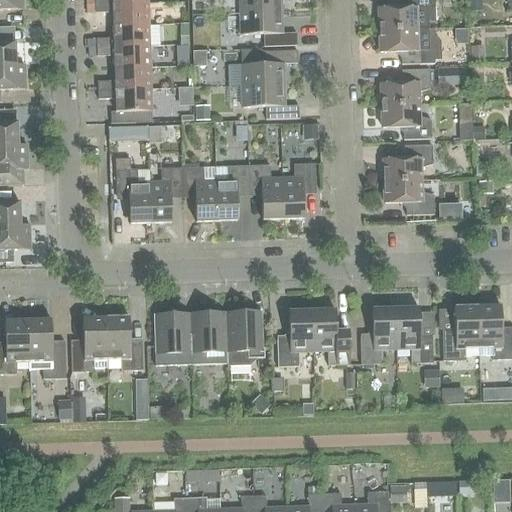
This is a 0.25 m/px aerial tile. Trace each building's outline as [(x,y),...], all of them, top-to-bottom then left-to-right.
[(0,0),(0,11),(23,11),(22,0),(0,0)] [(238,0),(239,15),(281,14),(280,0),(238,0)] [(398,0),(399,9),(378,10),(379,32),(416,31),(416,30),(428,30),(429,30),(429,24),(435,24),(435,8),(427,8),(426,0),(398,0)] [(112,27),(149,26),(148,4),(95,6),(95,15),(112,14),(112,27)] [(282,35),(281,14),(239,15),(240,37),(263,36),(263,48),(296,48),(296,35),(282,35)] [(149,48),(149,26),(112,27),(113,40),(96,40),(96,49),(149,48)] [(416,31),(379,32),(379,54),(401,54),(401,66),(429,65),(434,65),(434,57),(439,52),(439,43),(433,38),(433,30),(428,31),(428,30),(416,30),(416,31)] [(188,37),(180,37),(181,47),(189,46),(188,37)] [(0,67),(15,67),(14,44),(0,44),(0,67)] [(113,57),(114,70),(150,69),(149,48),(96,49),(96,58),(113,57)] [(241,88),(284,87),(283,66),(297,65),(297,52),(263,53),(264,66),(241,66),(241,88)] [(481,57),(471,58),(471,66),(482,65),(481,57)] [(0,104),(1,104),(0,92),(25,91),(24,67),(15,67),(0,67),(0,104)] [(150,69),(114,70),(114,83),(97,84),(97,92),(151,91),(150,69)] [(453,69),(437,70),(437,85),(453,85),(453,69)] [(380,86),(381,108),(418,107),(418,94),(430,91),(429,71),(401,72),(402,85),(380,86)] [(284,108),(284,87),(241,88),(242,110),(265,109),(265,121),(299,120),(298,107),(284,108)] [(111,126),(135,125),(135,113),(151,113),(151,91),(97,92),(98,101),(115,100),(115,114),(110,114),(111,126)] [(484,92),(472,92),(472,104),(484,104),(484,92)] [(210,107),(195,108),(195,123),(211,123),(210,107)] [(418,107),(381,108),(382,130),(403,129),(403,142),(431,141),(431,121),(418,119),(418,107)] [(0,148),(18,148),(18,147),(17,124),(0,124),(0,148)] [(472,126),(460,126),(460,142),(472,142),(472,126)] [(483,128),(473,129),(473,141),(483,140),(483,128)] [(122,129),(108,129),(108,141),(122,141),(122,129)] [(159,129),(148,129),(149,143),(159,143),(159,129)] [(321,152),(320,129),(305,129),(306,153),(321,152)] [(0,184),(3,185),(3,172),(28,171),(27,147),(18,147),(18,148),(0,148),(0,184)] [(382,161),(383,183),(420,182),(420,170),(432,166),(431,147),(403,148),(404,160),(382,161)] [(150,225),(149,184),(137,184),(137,171),(130,171),(129,160),(115,161),(116,197),(128,197),(129,226),(150,225)] [(485,165),(475,165),(476,177),(485,177),(485,165)] [(293,180),(281,180),(283,221),(304,220),(303,192),(315,191),(314,166),(293,167),(293,180)] [(269,167),(248,168),(249,193),(261,193),(262,222),(283,221),(281,180),(270,180),(269,167)] [(227,169),(215,169),(216,223),(237,222),(236,194),(249,193),(248,168),(227,169)] [(216,223),(215,169),(203,169),(181,170),(182,195),(194,195),(195,224),(216,223)] [(170,196),(182,195),(181,170),(160,171),(161,184),(149,184),(150,225),(171,224),(170,196)] [(420,182),(383,183),(384,205),(405,205),(406,217),(434,217),(433,197),(421,194),(420,182)] [(0,228),(20,228),(20,227),(19,204),(0,204),(0,228)] [(440,208),(441,223),(464,223),(464,207),(440,208)] [(0,264),(5,264),(5,254),(5,252),(30,251),(29,227),(20,227),(20,228),(0,228),(0,264)] [(465,359),(479,359),(477,307),(454,308),(455,331),(442,331),(443,363),(466,363),(465,359)] [(511,361),(511,329),(501,329),(501,307),(477,307),(479,359),(492,359),(492,362),(511,361)] [(418,309),(395,310),(396,351),(410,351),(410,366),(432,365),(432,338),(419,338),(418,309)] [(382,351),(396,351),(395,310),(372,310),(373,339),(360,340),(360,367),(383,366),(382,351)] [(335,311),(312,312),(313,353),(327,353),(328,368),(349,367),(349,340),(336,340),(335,311)] [(299,354),(313,353),(312,312),(288,312),(289,341),(276,342),(277,369),(299,369),(299,354)] [(261,314),(225,315),(227,365),(226,365),(227,368),(250,367),(258,359),(263,359),(261,314)] [(225,315),(189,316),(191,366),(226,365),(227,365),(225,315)] [(154,368),(191,366),(189,316),(153,317),(154,356),(154,368)] [(129,318),(105,319),(107,361),(120,360),(120,373),(143,372),(142,340),(129,341),(129,318)] [(108,370),(107,361),(105,319),(82,319),(83,342),(70,342),(71,374),(94,374),(94,371),(108,370)] [(27,321),(28,363),(28,373),(42,372),(43,381),(65,381),(64,343),(51,343),(51,320),(27,321)] [(15,364),(28,363),(27,321),(4,322),(5,344),(0,344),(0,376),(16,376),(15,364)] [(426,389),(438,389),(438,373),(426,373),(426,389)] [(283,379),(272,379),(272,392),(283,392),(283,379)] [(147,381),(136,381),(136,393),(147,393),(147,381)] [(511,389),(498,390),(499,401),(511,400),(511,389)] [(263,399),(255,407),(262,414),(269,406),(263,399)] [(83,400),(72,400),(72,412),(83,412),(83,400)] [(70,401),(58,402),(59,422),(71,421),(70,401)] [(162,408),(149,409),(149,422),(152,422),(163,421),(162,408)] [(219,474),(189,473),(188,484),(218,485),(219,474)] [(509,482),(493,483),(493,493),(509,493),(509,482)] [(456,484),(445,485),(445,498),(457,498),(456,484)] [(473,484),(459,484),(459,496),(473,495),(473,484)] [(406,487),(389,488),(389,499),(407,499),(406,487)] [(367,494),(367,506),(354,507),(353,511),(387,511),(387,494),(367,494)] [(320,504),(320,511),(353,511),(354,507),(340,507),(340,495),(320,496),(320,504)] [(286,509),(286,511),(320,511),(320,504),(320,496),(307,496),(307,504),(309,504),(309,508),(286,509)] [(253,511),(253,498),(240,498),(241,510),(219,511),(253,511)] [(253,498),(253,511),(286,511),(286,509),(266,509),(265,498),(253,498)] [(186,511),(219,511),(219,500),(206,500),(206,499),(186,500),(186,511)] [(114,511),(128,511),(128,500),(114,500),(114,511)] [(186,511),(186,500),(173,500),(173,504),(154,505),(154,511),(186,511)]
